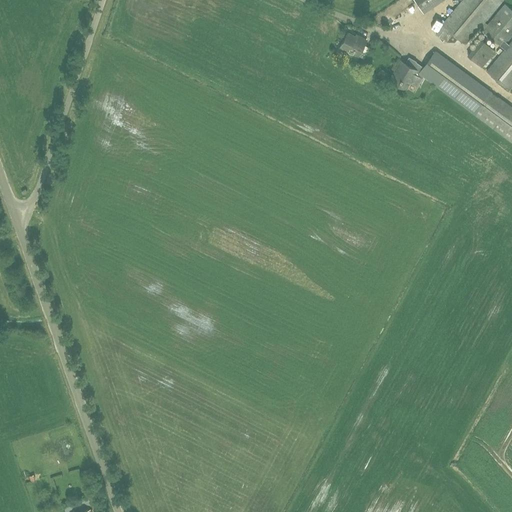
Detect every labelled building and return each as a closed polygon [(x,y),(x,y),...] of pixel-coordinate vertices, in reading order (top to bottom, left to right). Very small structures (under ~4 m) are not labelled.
[(410,0),(414,0),(421,9),(434,0),(406,0),(408,2),(410,0)] [(508,90),(511,85),(511,40),(508,44),(505,42),(511,33),(511,9),(505,4),(487,25),(484,22),(502,0),(461,0),(441,24),(436,34),(445,42),(455,42),(458,38),(465,44),(479,28),(504,49),(486,71),(508,90)] [(358,57),(367,39),(359,35),(358,37),(348,31),(339,47),(358,57)] [(482,67),(496,51),(483,40),(480,38),(466,54),(482,67)] [(424,68),(421,72),(425,74),(511,139),(511,107),(436,51),(424,68)] [(401,60),(390,79),(406,89),(409,83),(417,87),(425,74),(421,72),(424,68),(416,62),(412,67),(405,63),(401,60)]
